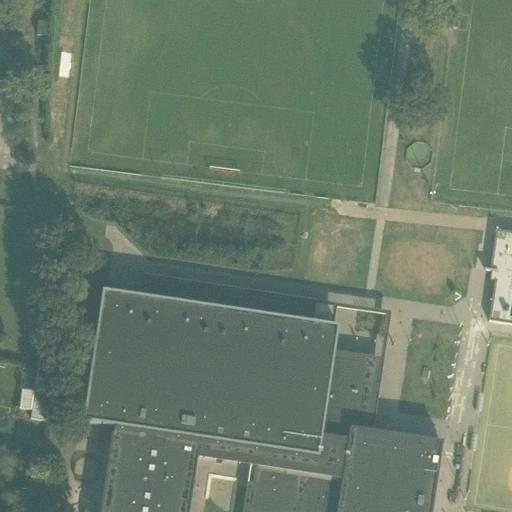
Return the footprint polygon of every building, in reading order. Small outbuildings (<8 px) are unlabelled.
[(37,22),(37,36),(47,37),(48,23),(37,22)] [(511,234),(495,232),(490,271),(485,271),(485,272),(496,274),(488,323),(511,326),(511,234)] [(82,424),(114,429),(113,436),(111,436),(98,511),(188,511),(197,456),(250,464),(242,511),(430,511),(441,444),(362,433),(373,360),(333,354),(337,330),(302,324),(305,306),(315,308),(316,306),(147,280),(147,277),(143,277),(140,300),(102,294),(82,424)] [(34,388),(34,393),(21,391),(18,410),(30,412),(29,420),(47,423),(51,390),(34,388)] [(58,442),(43,438),(40,456),(59,460),(59,457),(58,442)]
